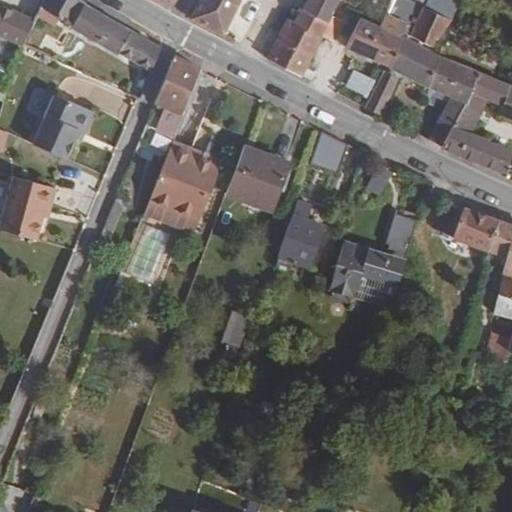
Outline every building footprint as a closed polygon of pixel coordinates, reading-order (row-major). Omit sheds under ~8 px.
[(80,0),(39,0),(34,12),(147,65),(158,40),(80,0)] [(213,35),(225,13),(231,0),(191,0),(182,18),(213,35)] [(330,0),(300,0),(299,2),(324,14),(330,0)] [(387,19),(396,0),(382,0),(371,25),(354,19),(340,46),(378,64),(390,39),(397,23),(387,19)] [(294,72),(312,36),(324,14),(299,2),(292,16),(284,13),(260,59),(292,76),(294,72)] [(440,17),(415,6),(404,32),(422,40),(426,37),(434,37),(440,17)] [(29,22),(0,9),(0,37),(19,46),(29,22)] [(339,21),(324,14),(312,36),(319,37),(326,41),(329,41),(339,21)] [(378,64),(385,68),(419,85),(430,57),(390,39),(378,64)] [(155,107),(172,114),(190,66),(164,53),(145,102),(155,107)] [(430,57),(419,85),(437,92),(434,100),(416,139),(433,146),(443,125),(458,92),(458,91),(467,73),(436,59),(430,57)] [(354,108),(372,117),(388,78),(369,68),(354,108)] [(511,88),(468,71),(467,73),(458,91),(476,99),(473,107),(498,117),(501,108),(511,113),(511,88)] [(416,93),(434,100),(437,92),(419,85),(416,93)] [(51,95),(29,144),(61,158),(71,138),(75,130),(82,127),(87,117),(83,109),(51,95)] [(172,114),(155,107),(147,129),(164,135),(172,114)] [(509,177),(511,162),(511,153),(443,125),(433,146),(509,177)] [(0,127),(0,148),(5,150),(10,130),(0,127)] [(76,140),(82,127),(75,130),(71,138),(76,140)] [(310,162),(338,173),(351,142),(323,131),(310,162)] [(187,215),(207,159),(161,144),(140,200),(187,215)] [(261,207),(278,162),(234,147),(217,192),(218,193),(261,207)] [(309,168),(303,165),(293,192),(299,194),(309,168)] [(365,178),(374,195),(394,184),(384,167),(365,178)] [(313,199),(322,171),(309,168),(299,194),(313,199)] [(12,173),(0,217),(0,221),(33,231),(39,209),(41,200),(47,201),(52,183),(12,173)] [(420,227),(432,199),(414,193),(405,221),(420,227)] [(44,211),(47,201),(41,200),(39,209),(44,211)] [(140,200),(135,213),(183,229),(187,215),(140,200)] [(428,231),(478,252),(489,223),(483,221),(485,216),(473,211),(471,216),(439,203),(428,231)] [(278,257),(292,216),(283,212),(269,254),(278,257)] [(300,264),(313,224),(292,216),(278,257),(300,264)] [(146,223),(128,271),(151,280),(169,232),(146,223)] [(500,261),(488,307),(486,310),(507,316),(511,302),(511,300),(511,232),(489,223),(478,252),(482,254),(500,261)] [(378,309),(393,262),(331,243),(317,289),(378,309)] [(511,355),(511,302),(507,316),(497,350),(497,351),(511,355)] [(221,341),(240,347),(250,315),(232,309),(221,341)] [(444,370),(488,382),(491,372),(484,370),(487,359),(451,349),(444,370)] [(488,382),(511,388),(511,355),(497,351),(491,372),(488,382)]
